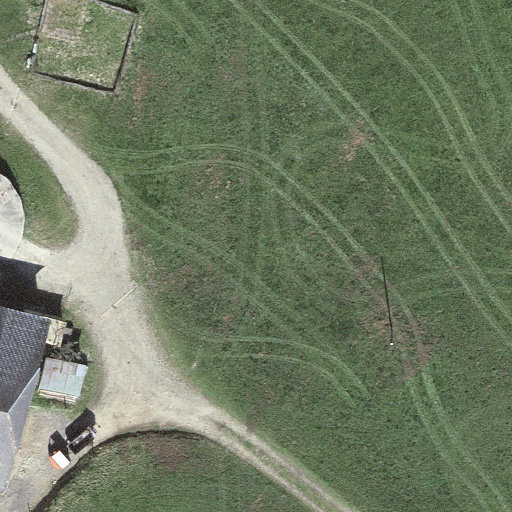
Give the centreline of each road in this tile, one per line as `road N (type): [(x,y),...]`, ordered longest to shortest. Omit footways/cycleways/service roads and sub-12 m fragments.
road 1 (track): [(90,276),(144,388),(221,427),(336,511)]
road 2 (track): [(144,388),(0,510)]
